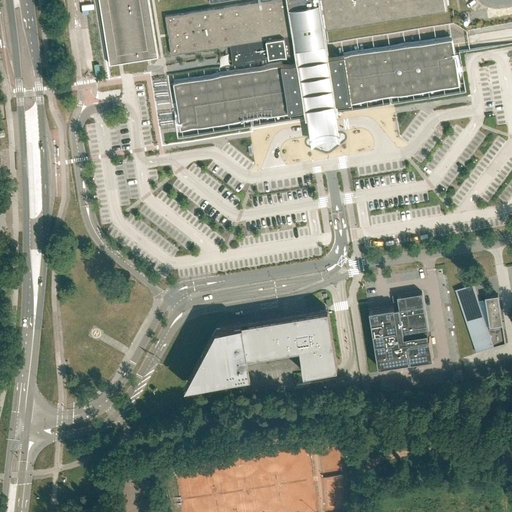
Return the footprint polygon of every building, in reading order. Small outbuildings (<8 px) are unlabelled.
[(99,0),(110,64),(118,63),(122,62),(158,57),(149,0),(209,0),(210,3),(227,0),(263,0),(261,0),(165,16),(168,34),(169,37),(172,54),(223,46),(230,45),(233,62),(233,63),(294,53),(293,47),(295,47),(297,63),(173,82),(181,129),(304,109),(306,118),(317,117),(318,117),(318,118),(319,118),(320,118),(321,119),(322,119),(323,118),(324,118),(325,118),(325,117),(326,116),(326,115),(338,113),(337,113),(336,104),(460,84),(452,38),(329,57),(326,43),(325,35),(324,27),(325,27),(326,30),(445,11),(443,0),(99,0)] [(478,300),(473,283),(455,289),(455,290),(457,289),(478,351),(475,351),(476,352),(506,342),(498,294),(485,296),(485,298),(478,300)] [(428,332),(422,292),(397,295),(399,306),(394,307),(394,306),(369,310),(378,366),(432,358),(429,337),(428,337),(427,332),(428,332)] [(216,326),(185,384),(236,376),(251,373),(249,359),(255,358),(254,354),(300,347),(304,372),(337,367),(328,308),(238,322),(216,326)] [(298,365),(289,369),(292,375),(301,371),(298,365)] [(381,511),(440,511),(492,506),(490,487),(380,499),(381,511)]
